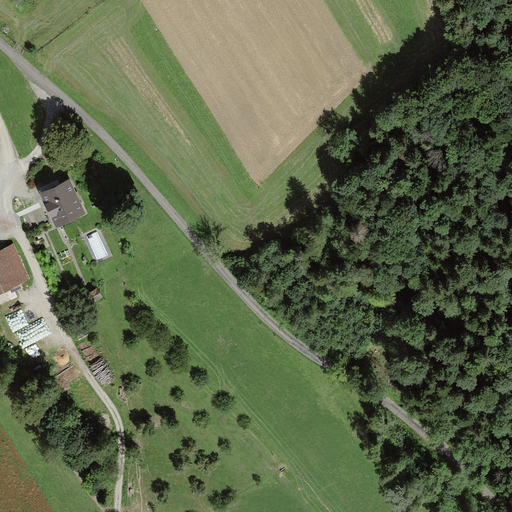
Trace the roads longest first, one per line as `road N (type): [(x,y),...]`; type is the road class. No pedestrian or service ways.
road 1 (unclassified): [(0,41),(80,112),(253,304),(296,344),(413,422),(499,511)]
road 2 (track): [(119,511),(118,415),(76,358),(0,201)]
